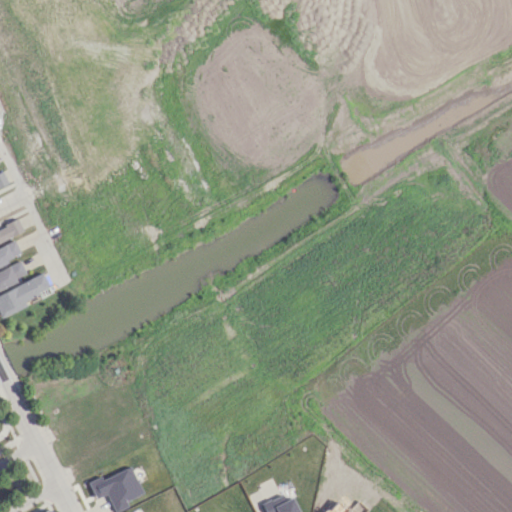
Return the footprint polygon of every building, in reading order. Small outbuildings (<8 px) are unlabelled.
[(0,263),(19,256),(13,241),(0,246),(0,263)] [(11,276),(23,270),(18,261),(0,269),(0,287),(14,281),(11,276)] [(0,291),(0,315),(24,306),(21,298),(47,289),(42,275),(0,291)] [(141,493),(128,466),(100,479),(98,476),(86,482),(94,499),(105,494),(113,511),(126,506),(124,501),(141,493)] [(262,510),(262,511),(295,511),(289,498),(262,510)]
